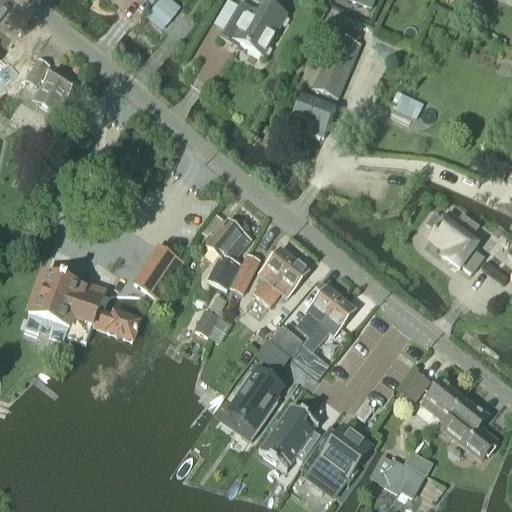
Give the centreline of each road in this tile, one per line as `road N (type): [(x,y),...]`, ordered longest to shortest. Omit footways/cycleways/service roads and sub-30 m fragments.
road 1 (tertiary): [(408,321),(20,0)]
road 2 (tertiary): [(511,401),(408,321)]
